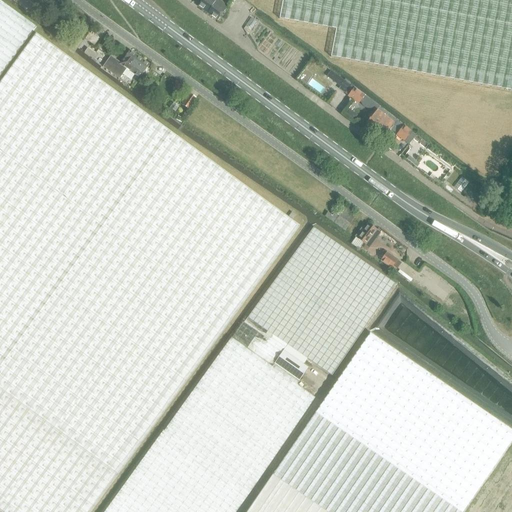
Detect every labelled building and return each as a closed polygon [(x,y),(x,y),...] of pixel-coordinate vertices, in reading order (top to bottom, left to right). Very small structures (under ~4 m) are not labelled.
[(218,21),(228,7),(218,0),(216,0),(215,2),(212,0),(202,0),(198,7),(218,21)] [(511,0),(282,0),(279,19),(335,30),(330,57),(511,90),(511,0)] [(0,76),(35,28),(0,1),(0,76)] [(245,27),(250,31),(256,23),(251,19),(245,27)] [(35,35),(0,83),(0,511),(1,511),(90,511),(299,227),(35,35)] [(84,53),(87,56),(91,59),(95,54),(87,49),(84,53)] [(120,79),(122,75),(136,56),(129,51),(120,64),(111,57),(103,67),(120,79)] [(149,65),(136,56),(122,75),(130,81),(134,75),(140,79),(149,65)] [(339,78),(335,84),(340,87),(344,82),(343,81),(339,78)] [(141,87),(138,92),(144,97),(148,91),(141,87)] [(354,89),(348,97),(357,104),(359,102),(364,96),(354,89)] [(188,110),(196,99),(190,94),(182,106),(188,110)] [(364,96),(359,102),(361,103),(362,105),(363,107),(364,108),(366,109),(368,109),(370,109),(372,109),(375,112),(373,115),(366,124),(375,131),(382,122),(387,126),(393,118),(379,107),(364,96)] [(173,104),(170,109),(175,112),(178,108),(173,104)] [(349,109),(344,115),(353,122),(357,116),(349,109)] [(382,122),(375,131),(384,138),(390,130),(397,135),(403,126),(397,121),(393,118),(387,126),(382,122)] [(397,135),(396,136),(408,145),(416,136),(403,126),(397,135)] [(461,178),(453,187),(461,193),(468,183),(461,178)] [(453,191),(451,195),(479,216),(483,210),(465,196),(463,198),(453,191)] [(328,213),(324,217),(344,232),(357,215),(342,204),(333,216),(328,213)] [(354,237),(355,237),(350,245),(357,250),(363,243),(365,245),(376,230),(368,224),(364,229),(362,227),(354,237)] [(287,346),(307,360),(331,376),(389,293),(395,285),(354,256),(313,228),(292,256),(269,288),(244,323),(243,322),(231,339),(214,362),(198,386),(197,385),(164,430),(163,431),(127,482),(104,511),(236,511),(250,493),(251,491),(316,397),(297,384),(299,382),(274,365),(287,346)] [(397,261),(387,252),(380,262),(391,270),(391,269),(395,272),(396,270),(393,267),(397,261)] [(450,293),(441,286),(434,294),(443,301),(450,293)] [(463,511),(511,441),(511,431),(370,334),(247,511),(463,511)] [(303,365),(307,360),(287,346),(274,365),(299,382),(308,368),(303,365)]
